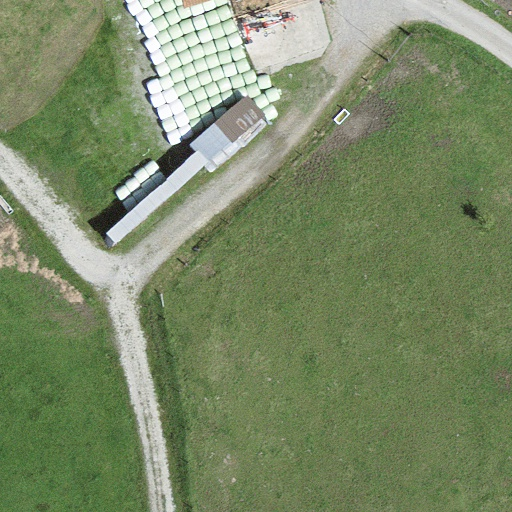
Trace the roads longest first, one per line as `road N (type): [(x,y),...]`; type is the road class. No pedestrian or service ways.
road 1 (track): [(367,0),(341,51),(148,248),(130,279),(123,316),(156,511)]
road 2 (track): [(0,144),(130,279)]
